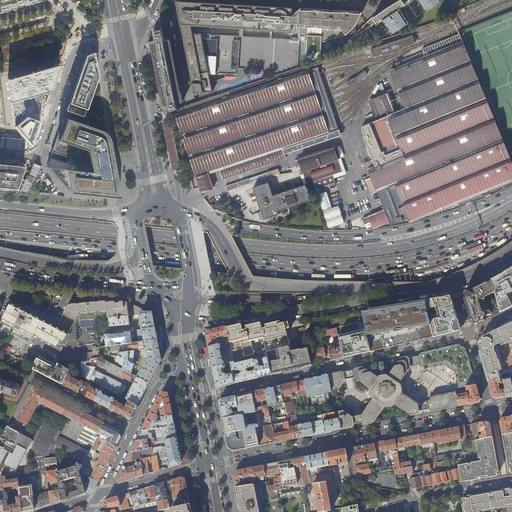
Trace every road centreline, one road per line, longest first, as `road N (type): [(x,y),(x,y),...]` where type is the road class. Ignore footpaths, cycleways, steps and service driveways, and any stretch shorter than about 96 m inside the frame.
road 1 (trunk): [(511,201),(426,239),(349,250),(0,220)]
road 2 (trunk): [(119,247),(288,266),(371,266),(440,252),(511,222)]
road 3 (trunk): [(511,248),(456,279),(420,286),(262,286),(246,279),(212,226),(174,210)]
road 4 (trunk): [(189,300),(312,296),(435,274),(511,237)]
road 5 (residential): [(467,334),(192,398)]
road 6 (motorway): [(511,201),(374,235),(238,226)]
road 7 (tertiary): [(188,318),(288,313),(455,287)]
road 8 (motorway): [(238,226),(0,202)]
road 9 (residential): [(346,437),(353,475),(415,493),(511,478)]
road 10 (residential): [(0,153),(36,153),(75,49),(123,36)]
road 11 (primary): [(141,247),(132,263),(105,268),(0,252)]
road 12 (residential): [(0,361),(133,429)]
road 13 (secondary): [(489,409),(346,437)]
road 14 (trunk): [(139,210),(0,204)]
road 15 (secondary): [(346,437),(210,464)]
